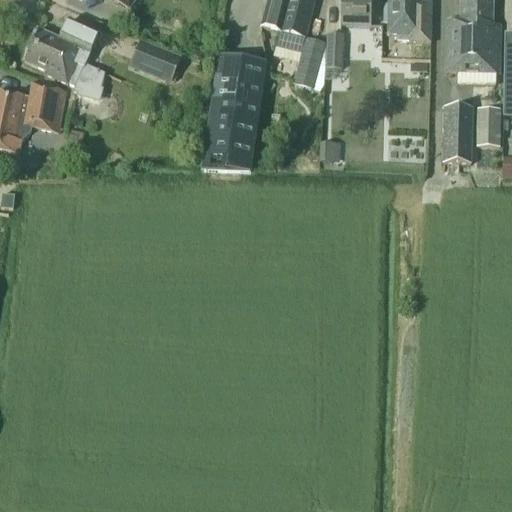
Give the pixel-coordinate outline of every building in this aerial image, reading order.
[(108,0),(131,15),(141,0),(108,0)] [(269,0),(261,30),(279,35),(281,35),(277,47),(302,54),(298,70),(293,86),(313,91),(325,46),(310,41),(306,40),(317,0),(315,0),(269,0)] [(370,30),(370,16),(370,0),(340,0),(339,29),(370,30)] [(384,10),(384,17),(384,26),(387,26),(387,36),(396,37),(396,45),(409,45),(409,47),(431,47),(432,7),(419,6),(419,0),(388,0),(388,10),(384,10)] [(455,0),(454,24),(447,23),(446,77),(480,78),(497,78),(499,28),(491,28),(492,0),(455,0)] [(70,26),(62,44),(92,56),(99,39),(70,26)] [(37,33),(23,64),(48,75),(47,77),(74,90),(73,94),(78,96),(78,98),(98,103),(104,76),(86,68),(92,56),(62,44),(37,33)] [(341,39),(327,37),(326,70),(340,70),(341,39)] [(511,38),(504,38),(502,128),(511,128),(511,38)] [(180,64),(142,48),(133,70),(171,86),(180,64)] [(266,67),(218,59),(202,172),(250,174),(266,67)] [(65,95),(32,89),(30,101),(0,95),(0,153),(19,158),(21,144),(31,138),(33,131),(57,136),(65,95)] [(471,113),(443,112),(441,167),(469,168),(471,113)] [(500,114),(477,113),(476,151),(499,152),(500,114)] [(325,143),(325,163),(342,163),(342,144),(325,143)] [(511,180),(511,160),(503,160),(502,181),(511,180)] [(14,198),(4,197),(2,212),(14,213),(14,198)]
